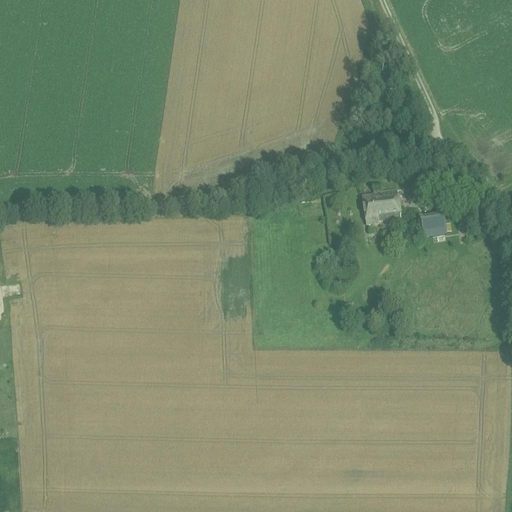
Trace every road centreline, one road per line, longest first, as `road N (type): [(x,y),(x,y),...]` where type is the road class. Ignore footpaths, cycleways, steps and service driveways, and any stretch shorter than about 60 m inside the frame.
road 1 (unclassified): [(511,224),(479,177),(434,144),(393,145),(197,203),(0,214)]
road 2 (track): [(434,144),(383,0)]
